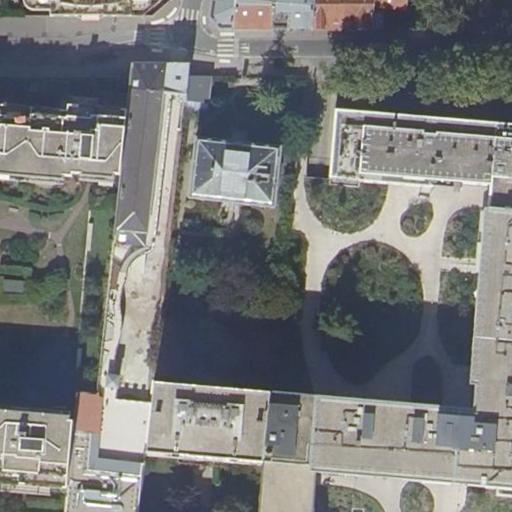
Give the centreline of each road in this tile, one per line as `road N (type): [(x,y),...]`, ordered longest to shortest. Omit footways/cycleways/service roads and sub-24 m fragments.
road 1 (residential): [(511,51),(226,46),(186,37)]
road 2 (residential): [(186,37),(0,44)]
